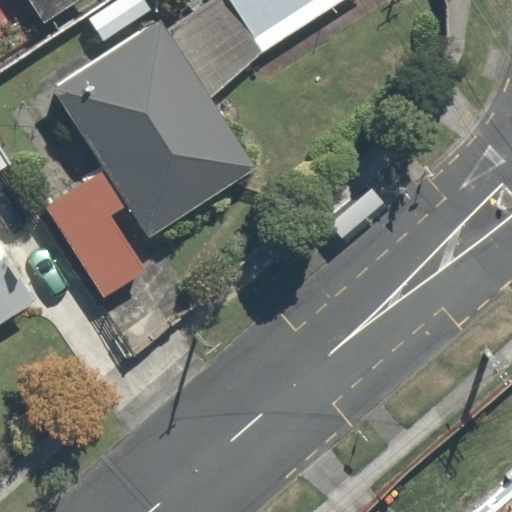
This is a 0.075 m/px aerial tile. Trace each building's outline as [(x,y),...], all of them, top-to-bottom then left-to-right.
[(212,91),(270,50),(234,0),(217,0),(169,35),(156,16),(50,91),(105,168),(134,209),(151,234),(259,157),(212,91)] [(159,5),(156,0),(92,0),(72,14),(95,48),(159,5)] [(234,0),(270,50),(339,0),(234,0)] [(112,225),(134,209),(105,168),(41,213),(132,341),(173,312),(112,225)] [(0,318),(37,294),(0,236),(0,318)] [(511,511),(511,484),(478,511),(511,511)]
